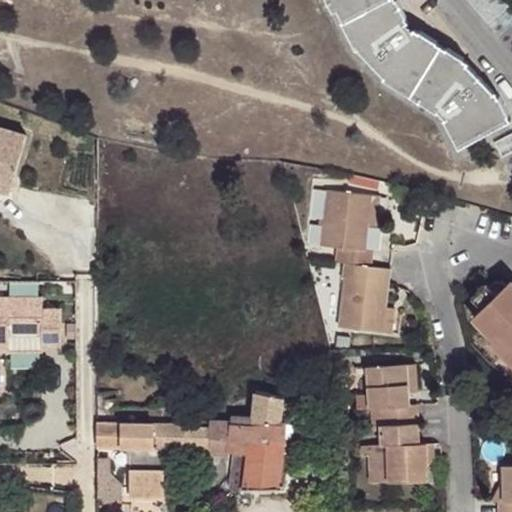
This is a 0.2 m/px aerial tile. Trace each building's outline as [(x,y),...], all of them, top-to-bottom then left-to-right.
[(340,0),(346,10),(349,8),(365,0),(340,0)] [(391,81),(419,97),(447,48),(422,32),(414,24),(403,0),(397,0),(356,21),(349,24),(363,51),(391,81)] [(352,14),(356,21),(397,0),(365,0),(349,8),(352,14)] [(501,7),(494,0),(458,0),(481,25),(501,7)] [(447,48),(419,97),(444,114),(453,123),(467,149),(511,124),(511,112),(503,95),(500,96),(473,68),(474,65),(447,48)] [(0,126),(0,176),(17,181),(30,136),(0,126)] [(17,181),(0,176),(0,189),(13,193),(17,181)] [(320,247),(339,249),(364,251),(367,227),(370,196),(326,191),(320,247)] [(370,196),(367,227),(374,227),(377,197),(370,196)] [(339,249),(337,262),(345,263),(371,266),(372,252),(364,251),(339,249)] [(371,266),(345,263),(343,279),(345,279),(339,329),(384,333),(387,306),(392,268),(371,266)] [(511,282),(498,295),(487,283),(472,298),(483,310),(473,318),(495,341),(501,336),(511,347),(511,282)] [(0,339),(16,339),(16,329),(48,329),(48,340),(68,340),(69,302),(50,302),(50,289),(0,288),(0,339)] [(387,306),(384,333),(392,334),(394,307),(387,306)] [(16,329),(16,339),(16,344),(48,345),(48,340),(48,329),(16,329)] [(511,347),(501,336),(495,341),(492,344),(511,365),(511,347)] [(374,406),(375,424),(412,422),(411,402),(403,402),(403,390),(401,362),(363,364),(365,406),(374,406)] [(401,362),(403,390),(412,390),(411,363),(401,362)] [(374,412),(374,406),(365,406),(363,364),(349,365),(352,413),(374,412)] [(236,416),(236,424),(236,448),(236,455),(243,454),(257,454),(257,470),(243,469),(244,485),(251,486),(251,491),(297,489),(297,413),(284,412),(285,392),(257,391),(256,417),(236,416)] [(412,422),(375,424),(376,443),(376,444),(382,443),(383,481),(421,479),(419,442),(412,442),(412,422)] [(103,424),(102,449),(135,450),(134,472),(136,471),(136,500),(170,500),(170,450),(215,451),(215,447),(216,423),(204,423),(203,428),(188,429),(188,427),(103,424)] [(216,423),(215,447),(229,447),(236,448),(236,424),(216,423)] [(357,453),(364,453),(367,453),(367,443),(358,444),(357,453)] [(382,443),(376,444),(367,443),(367,453),(364,453),(365,482),(383,481),(382,443)] [(243,454),(243,469),(257,470),(257,454),(243,454)] [(114,457),(103,457),(103,504),(125,504),(125,486),(114,474),(114,457)] [(496,511),(511,511),(511,464),(501,464),(501,485),(501,500),(497,500),(497,501),(496,511)] [(489,502),(497,501),(497,500),(501,500),(501,485),(498,485),(489,502)]
